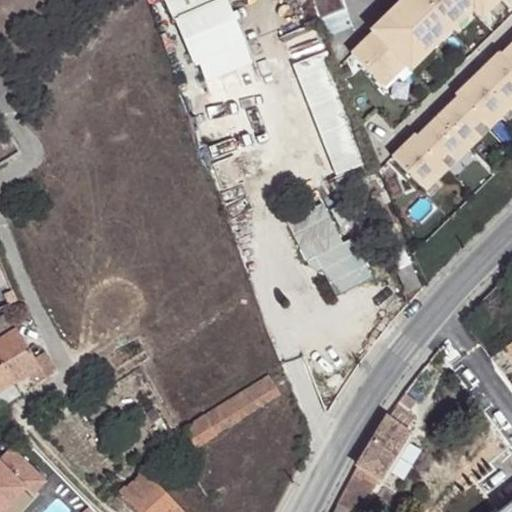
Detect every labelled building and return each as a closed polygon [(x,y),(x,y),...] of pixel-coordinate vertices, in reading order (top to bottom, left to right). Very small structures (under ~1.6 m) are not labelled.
[(229,0),(164,0),(175,24),(224,2),(229,0)] [(342,0),(311,0),(319,20),(346,9),(342,0)] [(373,31),(351,54),(380,85),(464,5),(469,10),(478,1),(482,5),(487,0),(499,0),(509,10),(511,6),(511,0),(410,0),(376,34),(373,31)] [(400,0),(370,29),(373,31),(376,34),(410,0),(400,0)] [(224,2),(175,24),(201,85),(251,66),(224,2)] [(511,44),(503,53),(501,51),(456,93),(458,96),(417,135),(415,132),(392,154),(422,186),(445,163),(441,159),(449,153),(452,156),(477,133),(473,128),(482,120),(485,125),(511,99),(511,44)] [(373,162),(329,52),(295,66),(338,175),(373,162)] [(317,258),(323,272),(337,298),(372,280),(351,240),(343,244),(323,204),(286,223),(307,263),(317,258)] [(323,272),(317,258),(307,263),(308,265),(309,267),(311,270),(314,271),(316,272),(319,272),(321,272),(323,272)] [(0,338),(17,330),(8,313),(0,317),(0,338)] [(0,391),(30,372),(38,384),(56,370),(44,351),(34,357),(17,330),(0,338),(0,391)] [(493,375),(463,335),(441,350),(472,391),(493,375)] [(511,345),(502,353),(511,365),(511,345)] [(226,402),(237,419),(279,392),(268,375),(226,402)] [(345,509),(350,511),(351,511),(412,419),(406,412),(412,402),(404,395),(402,394),(394,403),(359,454),(334,502),(345,509)] [(91,420),(106,409),(100,400),(85,411),(91,420)] [(195,446),(237,419),(226,402),(184,429),(195,446)] [(0,440),(0,503),(18,482),(26,488),(39,472),(0,440)] [(123,492),(141,511),(184,511),(145,471),(123,492)] [(446,511),(475,511),(456,487),(438,501),(446,511)] [(423,511),(446,511),(438,501),(423,511)] [(343,511),(345,509),(334,502),(329,511),(343,511)]
